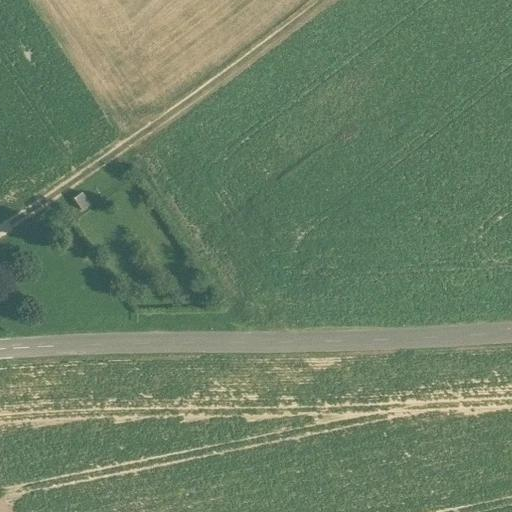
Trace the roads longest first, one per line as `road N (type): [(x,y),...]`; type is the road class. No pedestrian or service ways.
road 1 (tertiary): [(0,348),(511,331)]
road 2 (track): [(332,0),(241,71),(0,231)]
